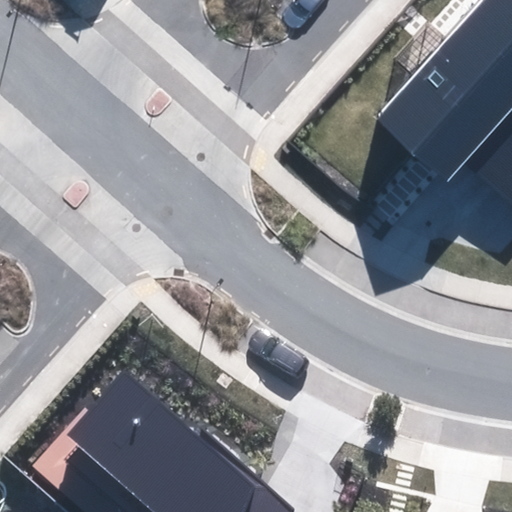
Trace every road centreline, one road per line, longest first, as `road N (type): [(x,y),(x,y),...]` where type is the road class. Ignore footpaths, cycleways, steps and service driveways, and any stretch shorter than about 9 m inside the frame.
road 1 (residential): [(155,186),(298,304),(372,352),(511,383)]
road 2 (residential): [(319,0),(155,186)]
road 3 (residential): [(155,186),(0,367)]
road 4 (residential): [(48,89),(155,186)]
road 5 (residential): [(48,89),(129,0)]
